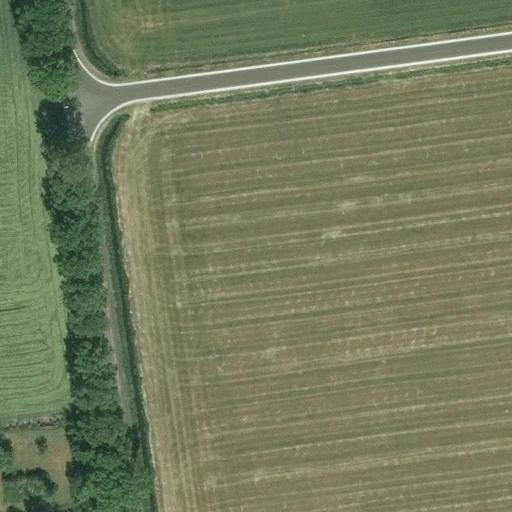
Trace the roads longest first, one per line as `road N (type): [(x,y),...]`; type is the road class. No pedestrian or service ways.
road 1 (unclassified): [(74,102),(511,44)]
road 2 (unclassified): [(128,511),(74,102)]
